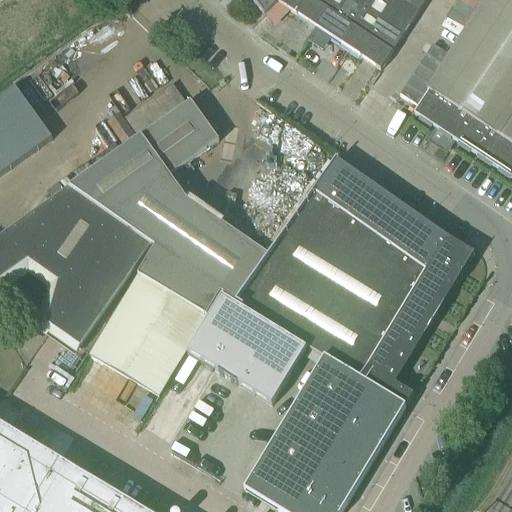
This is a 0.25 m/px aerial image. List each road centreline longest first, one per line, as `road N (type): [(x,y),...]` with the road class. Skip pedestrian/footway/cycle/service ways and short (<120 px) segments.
road 1 (unclassified): [(511,265),(487,227),(222,44),(180,0)]
road 2 (unclassified): [(375,511),(511,275)]
road 3 (unclassified): [(227,511),(18,384)]
